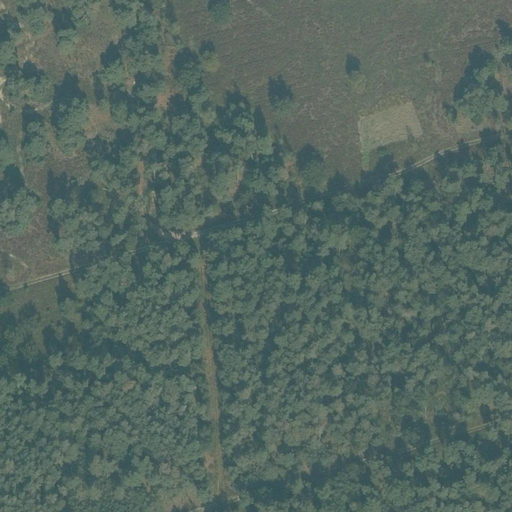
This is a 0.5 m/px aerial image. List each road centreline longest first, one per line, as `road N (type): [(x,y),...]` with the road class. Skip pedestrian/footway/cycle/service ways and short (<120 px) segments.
road 1 (track): [(152,241),(511,139)]
road 2 (track): [(216,511),(511,420)]
road 3 (track): [(0,282),(152,241)]
